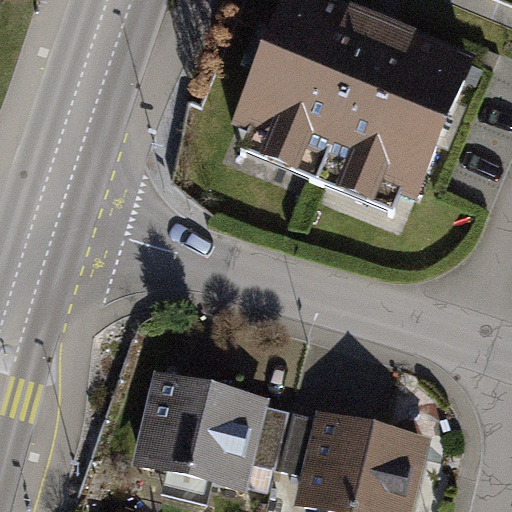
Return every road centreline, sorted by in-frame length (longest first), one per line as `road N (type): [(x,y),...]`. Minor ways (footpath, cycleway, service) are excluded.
road 1 (residential): [(480,338),(46,217)]
road 2 (tertiary): [(46,217),(122,0)]
road 3 (tertiary): [(0,382),(46,217)]
